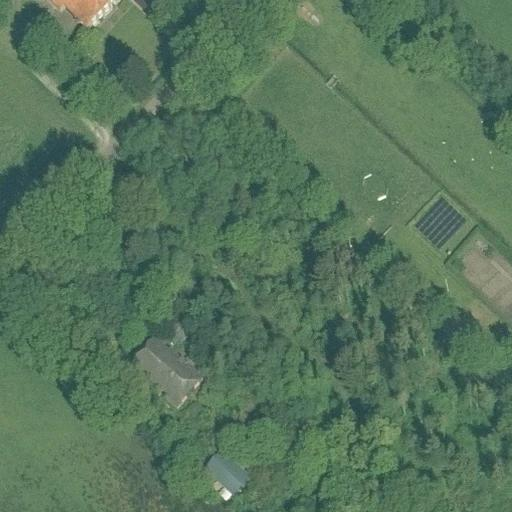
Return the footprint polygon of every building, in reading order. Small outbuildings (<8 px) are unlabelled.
[(65,11),(88,34),(121,0),(45,0),(61,15),(65,11)] [(179,0),(161,0),(172,9),(179,0)] [(178,412),(204,382),(171,353),(169,355),(155,343),(133,370),(146,381),(145,383),(178,412)] [(208,473),(232,496),(247,480),(222,458),(208,473)] [(192,476),(174,484),(182,501),(187,499),(192,511),(194,511),(206,507),(192,476)]
